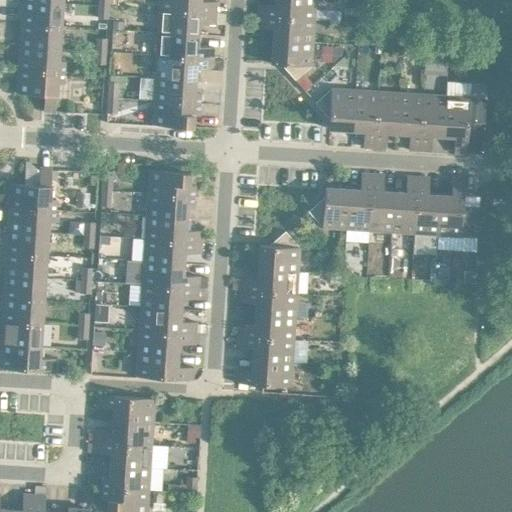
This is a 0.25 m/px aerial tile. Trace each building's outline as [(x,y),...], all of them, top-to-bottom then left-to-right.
[(15,0),(15,13),(55,15),(56,0),(15,0)] [(101,0),(92,0),(92,8),(101,8),(101,0)] [(169,0),(153,0),(152,22),(192,24),(193,13),(209,14),(210,3),(169,0)] [(251,0),(252,5),(308,9),(308,0),(251,0)] [(210,3),(209,14),(219,14),(220,3),(210,3)] [(267,17),(266,29),(307,32),(308,9),(252,5),(251,16),(267,17)] [(107,10),(106,19),(116,19),(116,11),(107,10)] [(15,13),(13,35),(54,38),(55,15),(15,13)] [(152,22),(150,44),(207,48),(208,37),(192,36),(192,24),(152,22)] [(91,28),(90,40),(99,41),(100,28),(91,28)] [(307,32),(266,29),(265,53),(275,53),(289,70),(305,55),(307,32)] [(13,35),(12,58),(58,61),(59,50),(53,50),(54,38),(13,35)] [(99,41),(90,40),(89,53),(98,54),(99,41)] [(419,41),(418,64),(431,65),(432,41),(419,41)] [(150,44),(149,67),(189,70),(190,58),(206,59),(207,48),(150,44)] [(207,48),(206,59),(216,60),(217,49),(207,48)] [(58,61),(12,58),(10,82),(39,84),(37,101),(49,102),(50,84),(51,84),(52,72),(57,72),(58,61)] [(149,67),(147,90),(193,93),(194,82),(189,81),(189,70),(149,67)] [(103,72),(102,87),(111,88),(112,72),(103,72)] [(463,87),(462,112),(476,113),(479,113),(482,74),(464,73),(463,87)] [(323,118),(346,120),(349,79),(325,78),(309,92),(323,108),(323,118)] [(357,137),(368,138),(372,81),(349,79),(346,120),(358,121),(357,137)] [(380,122),(392,123),(394,82),(372,81),(368,138),(379,138),(380,122)] [(402,140),(413,141),(417,84),(394,82),(392,123),(403,124),(402,140)] [(426,125),(437,126),(440,85),(417,84),(413,141),(425,141),(426,125)] [(440,85),(437,126),(449,127),(448,143),(460,143),(461,123),(462,112),(463,87),(440,85)] [(111,88),(102,87),(101,102),(110,103),(111,88)] [(193,93),(147,90),(146,114),(186,116),(187,104),(193,104),(193,93)] [(462,112),(461,123),(475,124),(476,113),(462,112)] [(4,173),(3,196),(49,199),(49,188),(44,188),(45,175),(44,175),(45,158),(34,157),(33,175),(4,173)] [(143,159),(141,183),(187,186),(188,174),(183,174),(184,162),(143,159)] [(340,219),(363,220),(366,164),(355,163),(354,179),(342,178),(340,219)] [(97,164),(96,180),(105,180),(106,165),(97,164)] [(363,220),(385,222),(388,181),(376,180),(377,164),(366,164),(363,220)] [(385,222),(408,223),(412,167),(401,166),(400,182),(388,181),(385,222)] [(408,223),(431,225),(433,184),(422,183),(423,167),(412,167),(408,223)] [(433,184),(431,225),(454,226),(457,186),(458,170),(446,169),(445,185),(433,184)] [(316,217),(340,219),(342,178),(319,177),(318,187),(302,201),(316,217)] [(105,180),(96,180),(95,195),(104,196),(105,180)] [(71,182),(70,196),(83,196),(83,183),(71,182)] [(141,183),(140,205),(181,208),(181,196),(187,197),(187,186),(141,183)] [(457,186),(454,226),(471,227),(474,187),(457,186)] [(3,196),(1,219),(42,222),(43,210),(48,211),(49,199),(3,196)] [(140,205),(139,228),(195,232),(196,220),(180,219),(181,208),(140,205)] [(79,212),(78,224),(87,225),(88,212),(79,212)] [(1,219),(0,240),(0,241),(40,245),(42,222),(1,219)] [(253,235),(251,258),(292,261),(293,237),(279,221),(263,235),(253,235)] [(87,225),(78,224),(78,237),(86,237),(87,225)] [(93,225),(93,233),(103,234),(103,226),(93,225)] [(139,228),(137,251),(178,253),(178,242),(194,243),(195,232),(139,228)] [(0,241),(0,264),(39,267),(40,245),(0,241)] [(137,251),(136,274),(192,277),(193,266),(177,265),(178,253),(137,251)] [(76,257),(75,270),(84,270),(85,258),(76,257)] [(234,269),(234,280),(290,284),(292,261),(251,258),(251,270),(234,269)] [(0,264),(0,287),(38,290),(39,267),(0,264)] [(193,266),(192,277),(201,278),(201,267),(193,266)] [(227,268),(226,279),(234,280),(234,269),(227,268)] [(84,270),(75,270),(75,282),(83,283),(84,270)] [(136,274),(134,296),(175,299),(175,287),(192,288),(192,277),(136,274)] [(249,292),(248,304),(289,306),(290,284),(234,280),(233,291),(249,292)] [(0,287),(0,310),(36,313),(38,290),(0,287)] [(134,296),(133,319),(189,323),(189,321),(190,313),(190,312),(174,310),(175,299),(134,296)] [(73,302),(73,315),(81,316),(82,303),(73,302)] [(232,314),(231,325),(287,329),(289,306),(248,304),(248,315),(232,314)] [(0,310),(0,333),(35,336),(36,313),(0,310)] [(190,313),(189,321),(197,321),(198,314),(190,313)] [(81,316),(73,315),(72,328),(80,328),(81,316)] [(133,319),(131,342),(172,344),(172,333),(189,334),(189,323),(133,319)] [(87,322),(86,334),(98,334),(98,323),(87,322)] [(246,338),(245,349),(286,352),(287,329),(231,325),(230,336),(246,338)] [(35,336),(0,333),(0,356),(49,360),(50,348),(34,347),(35,336)] [(172,344),(131,342),(130,365),(186,369),(187,357),(171,356),(172,344)] [(286,352),(245,349),(245,361),(229,360),(228,372),(284,375),(286,352)] [(107,397),(106,409),(147,411),(148,388),(92,384),(91,396),(107,397)] [(89,419),(89,431),(145,434),(147,411),(106,409),(105,420),(89,419)] [(181,414),(181,432),(188,432),(189,427),(193,427),(194,414),(181,414)] [(104,443),(103,454),(144,457),(145,434),(89,431),(88,442),(104,443)] [(97,466),(96,477),(142,480),(144,457),(103,454),(103,466),(97,466)] [(180,482),(189,483),(190,467),(181,467),(181,474),(180,481),(180,482)] [(161,473),(160,480),(173,481),(173,473),(161,473)] [(142,480),(96,477),(96,488),(101,488),(100,501),(110,511),(119,511),(131,503),(141,503),(142,480)] [(3,511),(25,511),(28,484),(16,483),(15,500),(4,499),(3,511)] [(25,511),(48,511),(49,502),(38,501),(39,485),(28,484),(25,511)] [(48,511),(71,511),(72,498),(61,497),(61,502),(49,502),(48,511)] [(72,498),(71,511),(102,511),(96,505),(83,504),(84,499),(72,498)]
